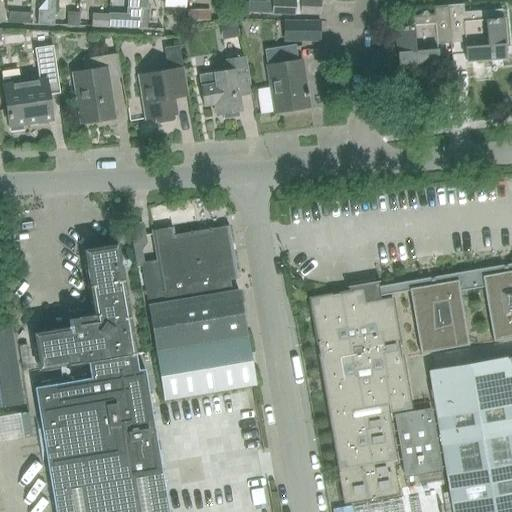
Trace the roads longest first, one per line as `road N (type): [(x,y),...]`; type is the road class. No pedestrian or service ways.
road 1 (unclassified): [(301,511),(247,174)]
road 2 (unclassified): [(0,185),(247,174)]
road 3 (unclassified): [(363,164),(511,154)]
